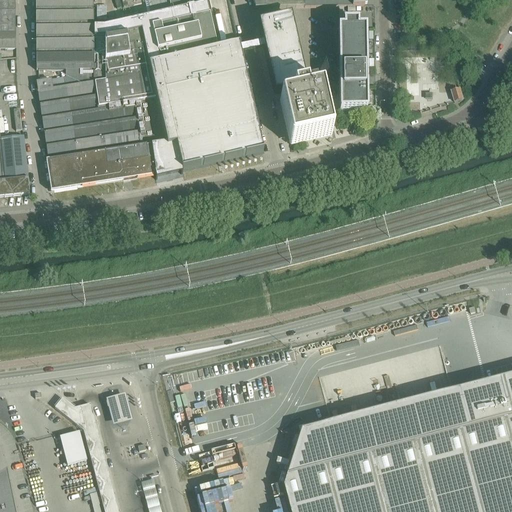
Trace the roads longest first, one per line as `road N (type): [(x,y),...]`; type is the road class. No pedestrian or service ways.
road 1 (secondary): [(143,362),(477,281)]
road 2 (unclassified): [(45,216),(279,172)]
road 3 (unclassified): [(45,216),(25,0)]
road 4 (unclassified): [(279,172),(241,0)]
road 5 (unclassified): [(388,141),(457,121),(487,93),(511,51)]
road 6 (unclassified): [(179,511),(143,362)]
road 7 (secondary): [(0,382),(143,362)]
road 8 (unclassified): [(388,141),(384,0)]
